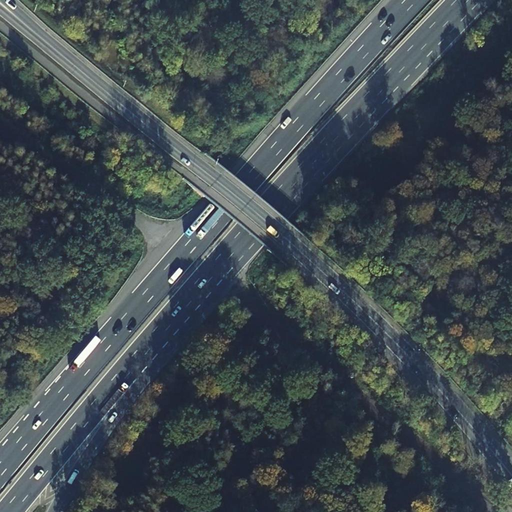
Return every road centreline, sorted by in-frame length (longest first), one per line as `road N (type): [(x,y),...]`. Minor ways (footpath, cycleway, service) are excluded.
road 1 (primary): [(31,31),(343,291),(507,470)]
road 2 (motorway): [(411,0),(0,468)]
road 3 (motorway): [(162,336),(332,134),(463,0)]
road 4 (motorway): [(7,511),(162,336)]
road 5 (motorway): [(52,511),(97,436),(159,358),(162,336)]
